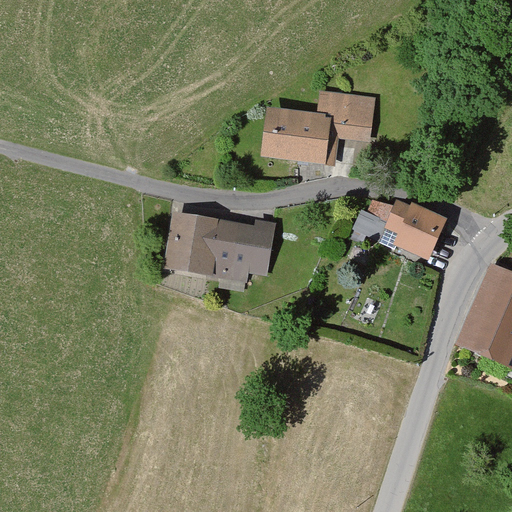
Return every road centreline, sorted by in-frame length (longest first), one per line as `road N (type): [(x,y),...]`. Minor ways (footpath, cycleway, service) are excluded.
road 1 (residential): [(0,146),(220,200),(336,188),(403,193),(494,240)]
road 2 (residential): [(387,511),(443,336),(494,240)]
